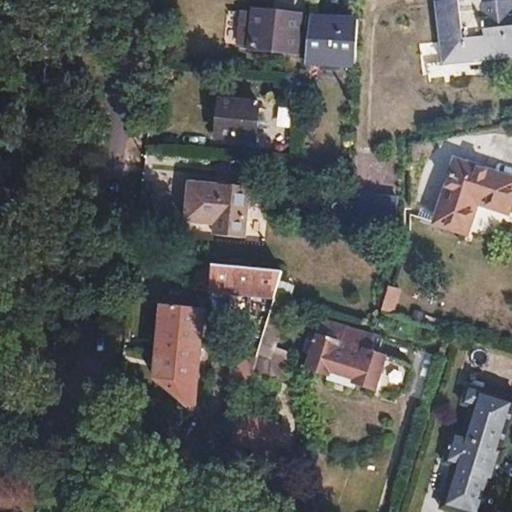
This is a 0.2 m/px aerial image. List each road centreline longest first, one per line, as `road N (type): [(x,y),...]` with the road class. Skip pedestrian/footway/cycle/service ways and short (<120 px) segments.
road 1 (residential): [(124,0),(79,404)]
road 2 (residential): [(210,511),(79,404)]
